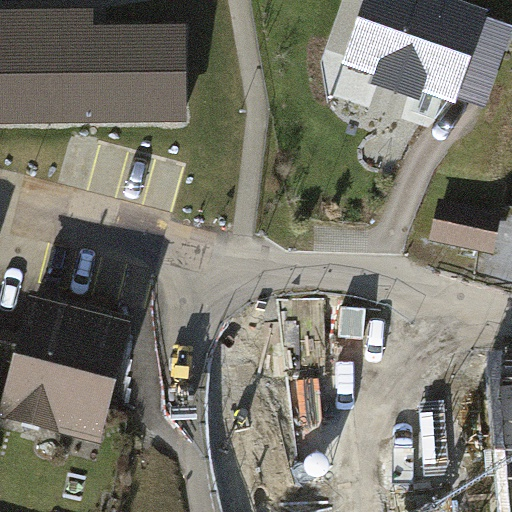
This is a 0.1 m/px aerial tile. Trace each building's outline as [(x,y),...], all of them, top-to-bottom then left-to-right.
[(453,0),(367,0),(344,67),(377,79),(375,86),(423,103),(425,97),(457,108),(491,13),(453,0)] [(94,8),(0,9),(0,128),(184,127),(183,22),(94,23),(94,8)] [(505,215),(440,201),(431,243),(495,257),(505,215)] [(136,321),(33,293),(0,416),(0,419),(102,446),(136,321)] [(511,511),(511,352),(490,352),(502,511),(511,511)]
